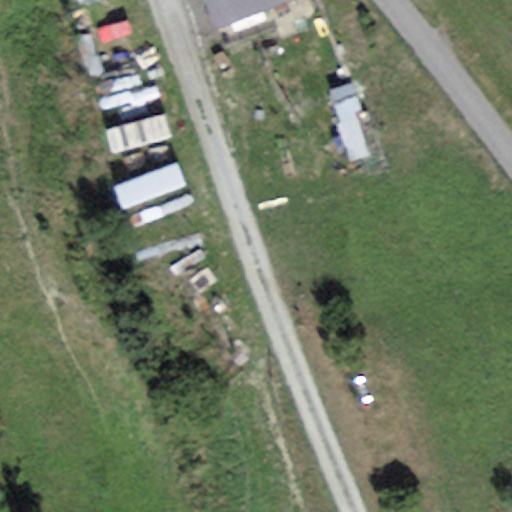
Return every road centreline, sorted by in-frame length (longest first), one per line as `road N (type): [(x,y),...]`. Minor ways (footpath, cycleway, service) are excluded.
road 1 (track): [(350,511),(156,0)]
road 2 (residential): [(511,155),(389,0)]
